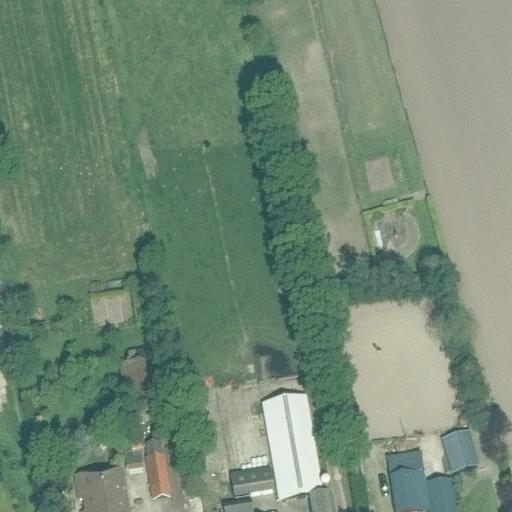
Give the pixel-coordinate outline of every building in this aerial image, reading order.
[(419,280),(382,285),(384,302),(421,297),(419,280)] [(155,417),(149,377),(146,364),(118,369),(123,403),(133,402),(135,420),(155,417)] [(329,511),(326,497),(322,498),(305,399),(261,407),(279,505),(307,500),(308,511),(329,511)] [(440,443),(450,479),(478,471),(468,435),(440,443)] [(169,503),(163,459),(160,446),(150,447),(152,461),(145,462),(151,505),(169,503)] [(455,511),(452,484),(425,487),(423,477),(422,477),(420,457),(386,461),(388,482),(392,511),(455,511)] [(128,511),(122,473),(74,480),(78,504),(85,503),(86,511),(128,511)] [(229,479),(233,503),(273,496),(269,473),(229,479)]
